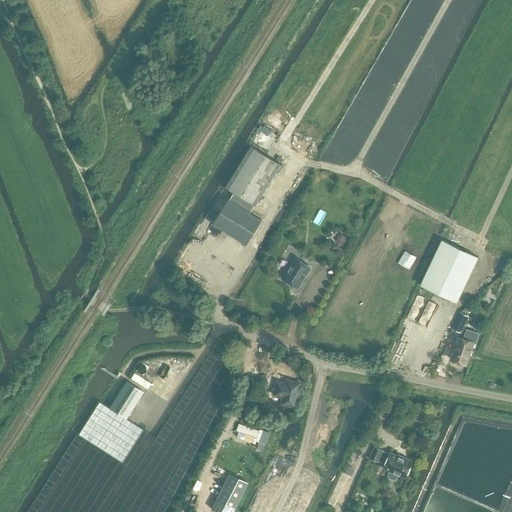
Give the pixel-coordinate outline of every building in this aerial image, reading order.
[(212,224),(246,245),(262,220),(249,212),(254,205),(255,206),(281,164),(250,145),(225,186),(233,192),(229,199),(228,198),(212,224)] [(340,233),(336,240),(342,244),(347,238),(340,233)] [(420,285),(456,302),(478,257),(441,240),(420,285)] [(284,273),(282,276),(282,277),(282,278),(283,279),(283,280),(286,282),(287,282),(297,288),(310,267),(295,258),(285,273),(284,273)] [(460,312),(452,329),(460,333),(468,317),(460,312)] [(456,350),(452,360),(454,361),(455,363),(459,364),(461,363),(465,365),(473,342),(475,343),(478,333),(466,329),(463,339),(458,337),(454,347),(456,350)] [(271,374),(252,378),(255,391),(274,386),(271,374)] [(276,381),(273,395),(282,397),(281,404),(294,407),(300,383),(292,381),(287,380),(286,379),(286,380),(285,383),(276,381)] [(79,434),(122,462),(143,429),(126,419),(143,391),(126,381),(109,408),(99,402),(79,434)] [(239,423),(236,430),(239,431),(260,439),(259,442),(264,444),(268,432),(260,429),(259,430),(239,423)] [(370,458),(376,461),(381,451),(374,447),(370,458)] [(383,468),(390,471),(388,475),(389,479),(393,480),(397,479),(399,475),(405,477),(412,462),(402,457),(401,458),(389,453),(383,468)] [(230,473),(211,509),(217,511),(232,511),(248,482),(230,473)]
